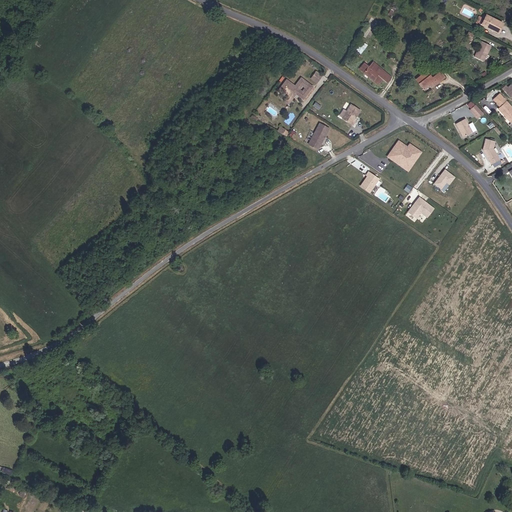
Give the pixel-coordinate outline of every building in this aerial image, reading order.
[(501,25),(485,18),(481,27),(497,34),(501,25)] [(492,46),(481,41),(474,57),(484,62),(492,46)] [(361,53),(368,45),(365,42),(357,50),(361,53)] [(373,73),(364,66),(357,61),(355,65),(353,64),(351,68),(354,70),(355,69),(369,80),(373,73)] [(378,69),(368,61),(364,66),(373,73),(374,74),(378,69)] [(384,81),(387,76),(378,69),(374,74),(384,81)] [(311,79),(318,83),(322,75),(315,70),(311,79)] [(428,84),(429,86),(437,80),(433,74),(429,77),(425,70),(413,78),(421,89),(428,84)] [(296,95),(304,101),(314,88),(302,79),(295,87),(288,80),(279,90),(283,94),(285,92),(289,95),(287,97),(291,101),(296,95)] [(504,86),(501,89),(505,93),(511,86),(508,83),(504,86)] [(511,107),(500,94),(494,99),(498,103),(495,106),(509,121),(511,118),(511,107)] [(480,109),(472,100),(472,101),(467,105),(475,113),(480,109)] [(349,107),(339,120),(349,127),(352,124),(351,123),(358,113),(349,107)] [(460,133),(470,127),(463,114),(452,120),(460,133)] [(326,131),(316,125),(305,146),(314,151),(326,131)] [(280,126),(278,130),(287,136),(289,131),(280,126)] [(491,147),(492,138),(483,136),(480,147),(489,161),(497,157),(491,147)] [(395,139),(384,155),(405,169),(418,150),(406,142),(404,145),(395,139)] [(370,193),(380,178),(369,171),(359,185),(370,193)] [(455,185),(459,179),(444,171),(433,181),(440,186),(446,180),(455,185)] [(441,195),(449,199),(453,194),(435,185),(427,196),(436,202),(441,195)] [(427,218),(435,207),(419,196),(406,213),(416,220),(421,213),(427,218)]
